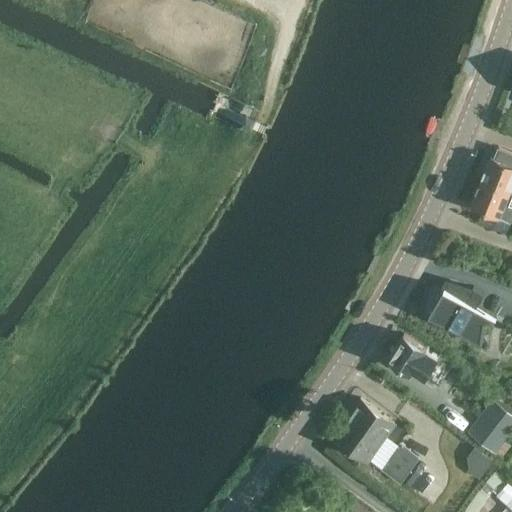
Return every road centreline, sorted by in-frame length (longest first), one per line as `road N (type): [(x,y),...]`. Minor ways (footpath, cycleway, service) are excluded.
road 1 (tertiary): [(238,511),(383,298),(464,129),(511,0)]
road 2 (track): [(0,471),(247,139),(302,0)]
